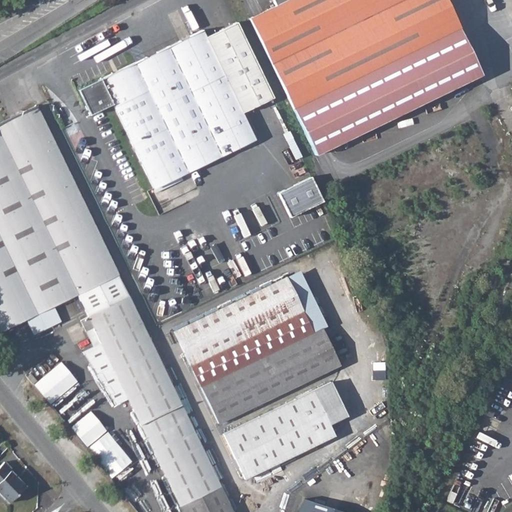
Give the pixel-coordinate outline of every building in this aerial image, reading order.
[(272,0),(275,6),(249,18),(314,154),(480,74),(445,0),(272,0)] [(202,29),(99,79),(77,90),(89,115),(111,104),(153,189),(164,183),(180,176),(242,145),(245,151),(257,145),(251,133),(242,113),(245,111),(273,98),(236,22),(205,36),(202,29)] [(36,105),(0,122),(0,331),(76,294),(88,317),(80,320),(85,331),(93,328),(100,343),(127,398),(179,506),(220,486),(36,105)] [(242,113),(251,133),(255,131),(245,111),(242,113)] [(298,158),(301,157),(289,131),(285,132),(298,158)] [(164,183),(166,188),(182,180),(180,176),(164,183)] [(290,217),(323,201),(311,176),(278,192),(290,217)] [(286,278),(298,305),(307,301),(294,274),(286,278)] [(285,277),(173,331),(217,423),(339,364),(322,328),(312,333),(298,305),(286,278),(285,277)] [(100,343),(93,328),(85,331),(93,346),(100,343)] [(0,345),(5,351),(9,348),(0,337),(0,345)] [(127,398),(100,343),(93,346),(82,352),(115,404),(127,398)] [(35,383),(51,404),(79,382),(63,361),(35,383)] [(26,376),(32,383),(36,380),(30,373),(26,376)] [(352,427),(331,382),(222,433),(244,479),(352,427)] [(115,480),(135,464),(92,410),(72,426),(115,480)] [(4,462),(0,465),(0,493),(9,502),(26,486),(10,470),(11,469),(4,462)] [(179,506),(182,511),(231,511),(220,486),(179,506)] [(341,509),(351,511),(379,511),(384,499),(348,488),(341,509)] [(344,511),(305,499),(297,511),(344,511)]
